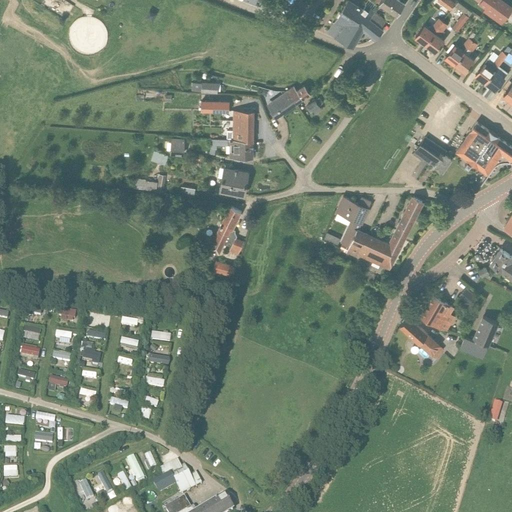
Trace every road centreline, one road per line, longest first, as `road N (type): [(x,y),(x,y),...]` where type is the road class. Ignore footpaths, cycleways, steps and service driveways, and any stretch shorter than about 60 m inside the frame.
road 1 (tertiary): [(274,511),(337,423),(401,286)]
road 2 (residential): [(377,51),(356,51),(223,0)]
road 3 (residential): [(459,215),(415,191),(305,188)]
road 4 (residential): [(305,188),(306,173),(372,80),(377,51)]
road 5 (unclassified): [(511,131),(388,38)]
